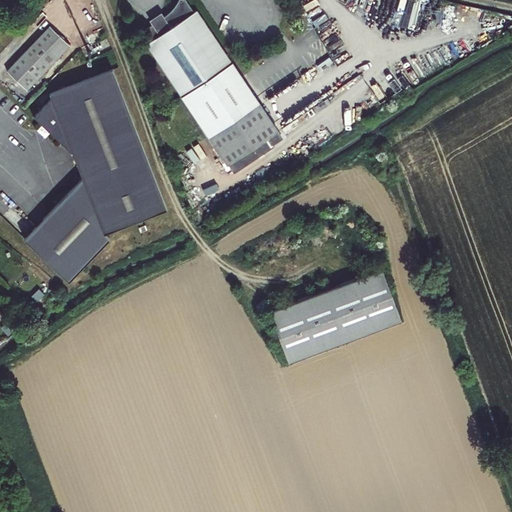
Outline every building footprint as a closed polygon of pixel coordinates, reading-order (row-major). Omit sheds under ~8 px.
[(155,38),(147,44),(228,164),(278,130),(196,10),(194,12),(185,0),(178,0),(176,4),(172,9),(170,11),(164,16),(152,24),(148,27),(155,38)] [(164,16),(161,12),(149,20),(152,24),(164,16)] [(48,26),(5,71),(26,90),(69,45),(48,26)] [(326,73),(339,67),(333,56),(320,62),(326,73)] [(50,99),(32,117),(69,152),(70,151),(81,179),(22,240),(67,283),(108,240),(103,234),(165,210),(111,70),(48,94),(50,99)] [(381,269),(269,312),(289,364),(401,319),(381,269)]
